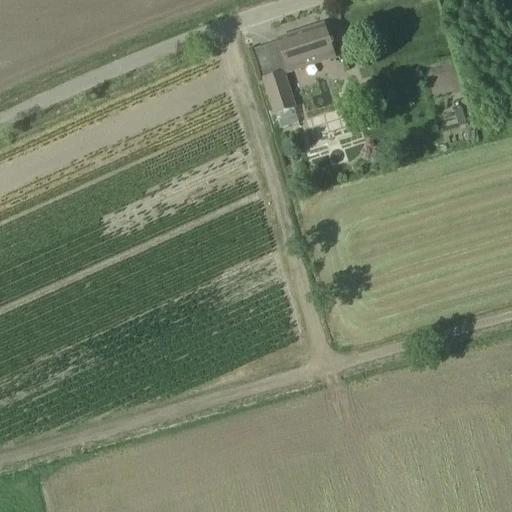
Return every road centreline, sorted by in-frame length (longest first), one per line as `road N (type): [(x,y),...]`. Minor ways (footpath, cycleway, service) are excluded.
road 1 (track): [(0,461),(511,312)]
road 2 (track): [(223,26),(316,367)]
road 3 (unclassified): [(310,0),(223,26),(0,123)]
